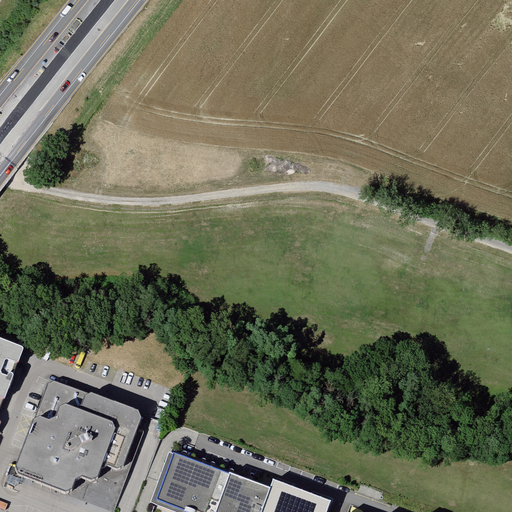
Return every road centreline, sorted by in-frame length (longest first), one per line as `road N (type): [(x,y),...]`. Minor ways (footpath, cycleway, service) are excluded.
road 1 (track): [(511,248),(329,188),(135,202),(59,194),(0,172)]
road 2 (motorway): [(0,161),(127,0)]
road 3 (motorway): [(88,0),(0,111)]
